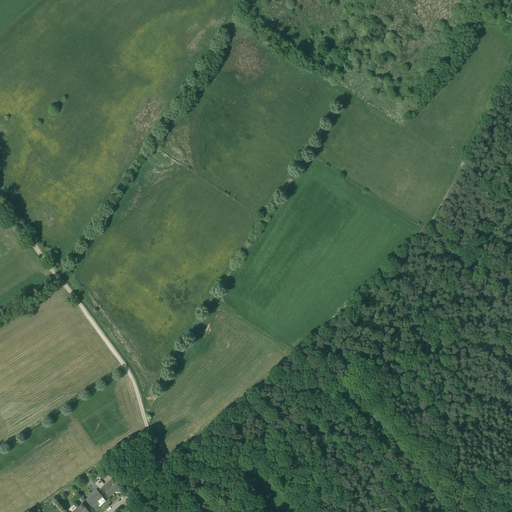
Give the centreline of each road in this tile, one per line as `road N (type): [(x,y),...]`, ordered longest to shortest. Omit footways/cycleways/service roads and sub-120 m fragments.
road 1 (track): [(58,278),(247,0)]
road 2 (track): [(0,199),(128,371),(161,471)]
road 3 (track): [(378,511),(511,452)]
